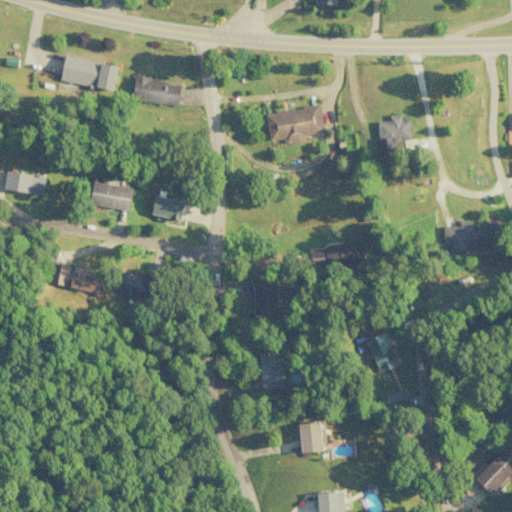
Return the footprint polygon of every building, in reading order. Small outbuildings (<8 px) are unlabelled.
[(113,90),(117,65),(64,55),(59,81),(113,90)] [(179,82),(133,78),(131,100),(177,104),(179,82)] [(323,131),(319,105),(264,114),(269,141),(284,138),(284,143),(304,140),(303,134),(323,131)] [(41,195),(44,177),(6,170),(2,188),(41,195)] [(127,211),(131,188),(93,181),(88,203),(127,211)] [(179,222),(184,202),(155,195),(150,215),(179,222)] [(93,270),(70,265),(70,266),(54,263),(49,283),(100,295),(104,280),(92,277),(93,270)] [(114,293),(137,300),(142,282),(120,275),(114,293)] [(277,311),(276,295),(251,296),(252,312),(277,311)] [(278,351),(259,352),(260,389),(280,388),(278,351)] [(321,451),(319,422),(298,423),(300,452),(321,451)] [(511,475),(511,458),(502,448),(473,478),(492,496),(511,475)]
